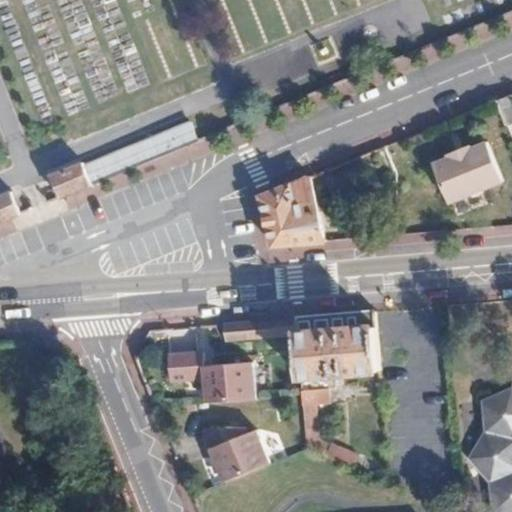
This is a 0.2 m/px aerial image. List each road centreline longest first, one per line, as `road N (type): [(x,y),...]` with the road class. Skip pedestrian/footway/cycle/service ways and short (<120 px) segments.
road 1 (residential): [(195,198),(249,165),(511,58)]
road 2 (tertiary): [(229,290),(511,266)]
road 3 (residential): [(166,511),(87,299)]
road 4 (residential): [(0,283),(195,198)]
road 5 (tertiary): [(87,299),(229,290)]
